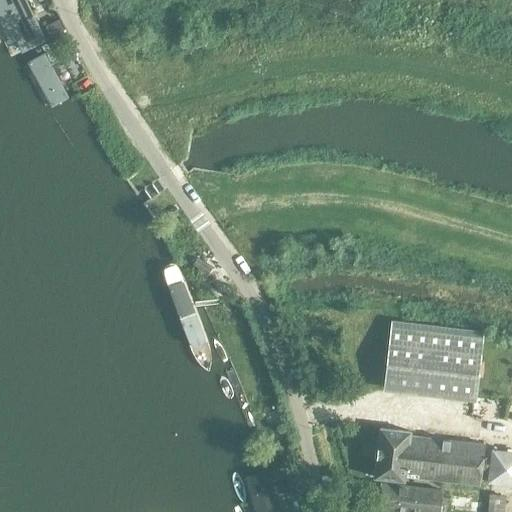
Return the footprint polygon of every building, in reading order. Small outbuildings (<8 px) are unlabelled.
[(0,0),(0,30),(12,57),(46,42),(27,0),(0,0)] [(46,54),(28,63),(51,106),(69,98),(46,54)] [(77,101),(49,118),(68,152),(97,135),(77,101)] [(109,111),(98,116),(104,129),(115,123),(109,111)] [(101,142),(76,156),(103,200),(126,185),(101,142)] [(137,192),(118,204),(152,270),(174,258),(137,192)] [(193,358),(223,346),(191,265),(160,279),(193,358)] [(500,307),(470,303),(468,325),(498,328),(500,307)] [(478,334),(388,323),(380,390),(470,401),(478,334)] [(251,385),(242,361),(219,370),(236,420),(260,413),(251,385)] [(409,430),(380,427),(374,476),(403,479),(404,476),(479,484),(483,444),(408,434),(409,430)] [(486,482),(511,485),(511,451),(490,449),(486,482)] [(242,475),(250,511),(278,511),(269,470),(242,475)] [(377,509),(401,511),(438,511),(441,489),(381,481),(377,509)] [(502,511),(504,495),(487,493),(485,511),(502,511)] [(480,511),(482,499),(451,496),(449,510),(471,511),(480,511)]
